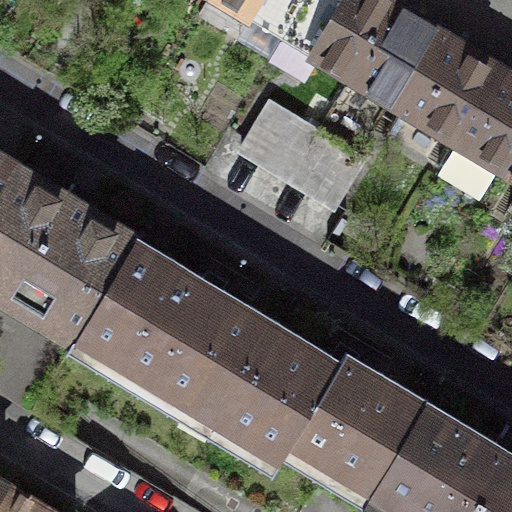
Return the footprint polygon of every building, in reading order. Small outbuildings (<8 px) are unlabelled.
[(215,0),(282,39),(305,0),(215,0)] [(307,54),(349,80),(396,1),(393,0),(305,0),(282,39),(307,54)] [(396,1),(349,80),(400,110),(447,32),(422,17),(396,1)] [(447,32),(400,110),(452,141),(499,63),(473,48),(447,32)] [(511,71),(499,63),(452,141),(503,172),(511,157),(511,71)] [(269,100),(241,147),(266,162),(290,177),(319,130),(269,100)] [(319,130),(290,177),(313,191),(336,205),(364,158),(319,130)] [(0,203),(21,168),(0,155),(0,203)] [(511,157),(503,172),(511,177),(511,157)] [(0,295),(73,339),(135,236),(78,202),(21,168),(0,203),(0,295)] [(206,279),(135,236),(73,339),(215,425),(277,322),(206,279)] [(340,360),(277,322),(215,425),(279,463),(289,446),(370,494),(426,400),(386,375),(345,351),(340,360)] [(399,511),(511,511),(511,450),(507,448),(426,400),(370,494),(399,511)] [(0,511),(51,511),(42,506),(7,485),(0,496),(0,511)]
